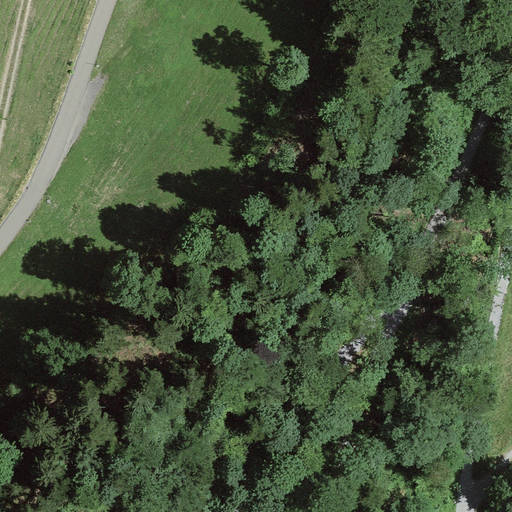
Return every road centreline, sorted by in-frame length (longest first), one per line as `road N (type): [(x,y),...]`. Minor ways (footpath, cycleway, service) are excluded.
road 1 (tertiary): [(0,242),(49,157),(106,0)]
road 2 (track): [(0,137),(31,0)]
